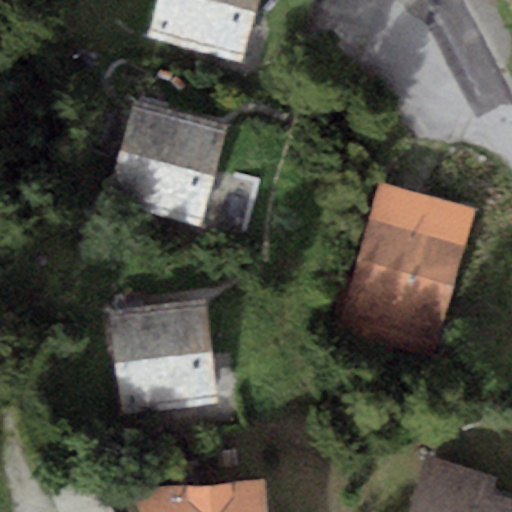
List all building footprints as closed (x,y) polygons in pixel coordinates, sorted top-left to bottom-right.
[(160,0),(151,36),(242,60),(258,0),(160,0)] [(134,101),(107,199),(200,225),(227,127),(134,101)] [(374,183),(335,324),(436,352),(475,211),(374,183)] [(107,313),(121,411),(218,398),(205,300),(107,313)] [(425,456),(408,511),(511,511),(511,500),(490,494),(495,477),(425,456)] [(136,490),(137,511),(266,511),(264,480),(136,490)]
